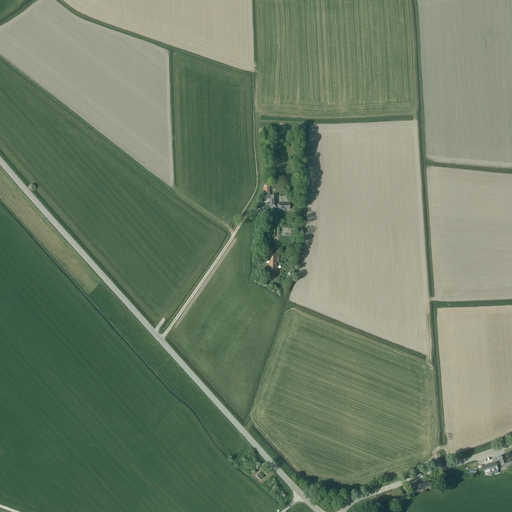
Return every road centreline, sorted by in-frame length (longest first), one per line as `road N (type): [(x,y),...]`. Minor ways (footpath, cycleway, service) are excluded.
road 1 (tertiary): [(319,511),(0,160)]
road 2 (unclassified): [(511,444),(358,497),(341,511)]
road 3 (track): [(159,339),(247,215)]
